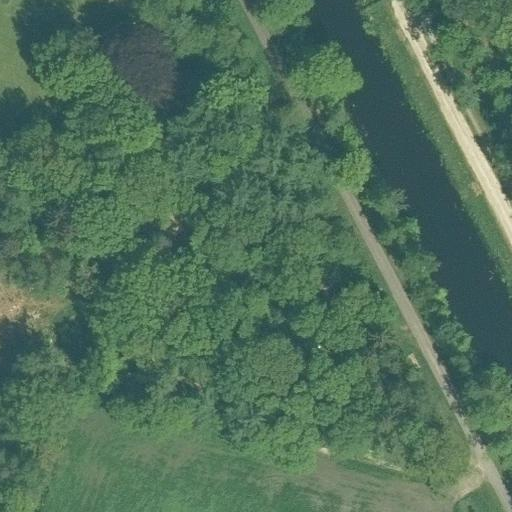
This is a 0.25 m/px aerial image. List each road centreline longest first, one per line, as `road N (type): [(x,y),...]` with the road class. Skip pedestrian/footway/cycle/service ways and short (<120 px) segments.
road 1 (unclassified): [(511,511),(244,0)]
road 2 (track): [(511,222),(396,0)]
